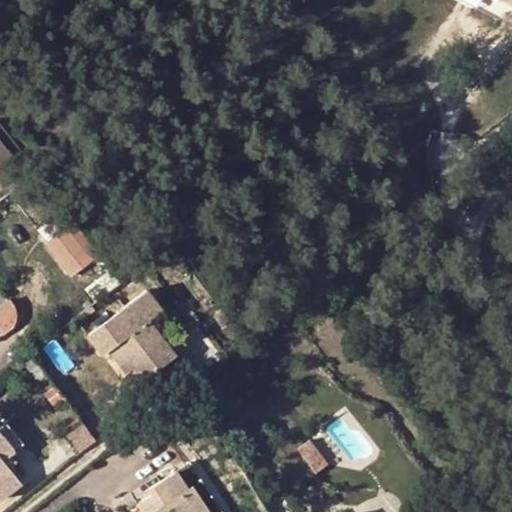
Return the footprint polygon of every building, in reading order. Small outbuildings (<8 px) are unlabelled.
[(511,2),(507,0),(463,0),(498,18),(511,12),(511,2)] [(0,126),(0,139),(14,157),(21,152),(0,126)] [(0,168),(14,157),(0,139),(0,168)] [(47,243),(73,275),(93,260),(66,228),(47,243)] [(108,350),(116,360),(121,356),(126,362),(132,358),(148,378),(176,355),(172,350),(167,344),(180,333),(145,291),(88,336),(103,355),(108,350)] [(167,344),(172,350),(184,339),(180,333),(167,344)] [(121,356),(116,360),(138,386),(148,378),(132,358),(126,362),(121,356)] [(47,376),(38,363),(29,371),(38,383),(47,376)] [(185,436),(135,468),(149,490),(189,463),(199,456),(185,436)] [(0,458),(0,499),(20,483),(0,458)] [(142,511),(221,511),(189,463),(149,490),(152,495),(138,505),(142,511)]
